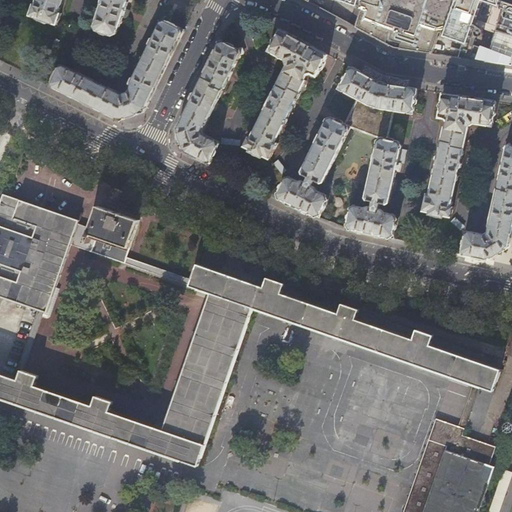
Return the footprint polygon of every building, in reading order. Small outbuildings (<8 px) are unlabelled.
[(50,23),(57,25),(61,13),(59,12),(63,0),(35,0),(30,16),(38,18),(38,20),(48,23),(50,23)] [(96,30),(112,35),(117,33),(123,16),(126,17),(128,11),(125,10),(128,0),(102,0),(94,26),(96,30)] [(511,0),(306,0),(324,9),(329,12),(333,0),(336,0),(359,8),(361,0),(388,0),(383,18),(385,23),(383,31),(390,34),(389,36),(401,40),(401,38),(408,40),(412,32),(418,29),(427,1),(426,0),(454,0),(442,36),(469,45),(472,37),(476,26),(496,33),(490,50),(474,44),(473,47),(469,59),(481,61),(511,65),(511,0)] [(51,85),(121,119),(144,111),(149,102),(185,29),(163,18),(131,84),(132,85),(129,92),(122,94),(62,64),(51,85)] [(263,155),(269,158),(277,143),(275,142),(306,80),(304,80),(307,74),(311,73),(317,76),(329,55),(281,29),(269,51),(286,60),(287,65),(251,138),(250,137),(245,146),(251,149),(250,151),(262,157),(263,155)] [(186,152),(210,164),(220,144),(220,141),(205,134),(203,130),(241,54),(243,53),(242,48),(240,49),(221,40),(212,59),(200,83),(178,128),(186,152)] [(347,228),(393,238),(398,217),(395,213),(386,211),(386,209),(380,207),(381,202),(387,204),(389,202),(397,170),(399,171),(401,163),(398,163),(402,146),(399,141),(387,139),(395,111),(415,114),(418,89),(388,84),(387,84),(378,80),(351,66),(340,89),(358,99),(345,123),(333,117),(328,119),(320,135),(318,134),(314,141),(316,142),(302,171),(303,173),(308,176),(305,181),(300,179),(299,180),(290,176),(285,178),(277,196),(320,217),(328,199),(327,194),(318,190),(316,187),(313,185),(315,180),(321,183),(324,182),(351,127),(379,137),(366,197),(367,199),(374,201),(373,206),(369,205),(365,207),(356,205),(352,207),(347,228)] [(430,213),(445,217),(445,215),(452,216),(454,206),(452,205),(470,126),(475,123),(494,126),(497,101),(443,93),(440,118),(446,119),(448,121),(447,127),(446,127),(430,194),(428,193),(424,210),(431,212),(430,213)] [(462,254),(495,261),(509,251),(509,249),(511,237),(511,144),(511,145),(510,143),(506,145),(507,147),(489,231),(485,233),(467,229),(462,254)] [(0,203),(0,295),(38,309),(15,378),(0,372),(0,397),(199,466),(254,307),(473,383),(459,426),(465,428),(480,385),(494,390),(502,367),(421,340),(424,330),(407,325),(404,334),(356,317),(360,308),(343,302),(339,312),(282,292),(285,283),(274,279),(268,277),(264,286),(198,263),(192,279),(127,257),(140,220),(99,205),(91,228),(79,224),(80,220),(3,194),(0,203)] [(465,428),(459,426),(437,419),(403,511),(479,511),(495,467),(490,465),(497,447),(463,435),(465,428)] [(498,511),(511,474),(504,471),(489,511),(498,511)]
